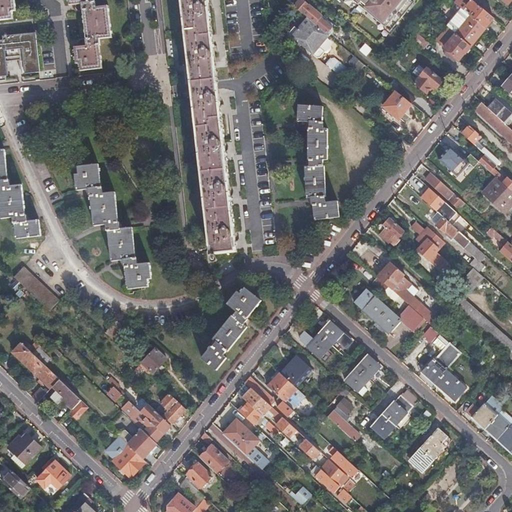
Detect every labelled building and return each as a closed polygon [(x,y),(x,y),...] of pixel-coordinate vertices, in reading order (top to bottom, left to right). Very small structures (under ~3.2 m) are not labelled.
[(0,0),(0,20),(13,19),(12,12),(16,11),(14,0),(0,0)] [(80,64),(81,71),(102,69),(100,46),(101,46),(100,39),(112,38),(109,8),(97,9),(96,2),(95,1),(94,0),(69,0),(70,5),(82,4),(82,11),(83,11),(87,40),(86,40),(87,47),(75,48),(77,64),(80,64)] [(181,0),(188,61),(192,97),(211,255),(237,251),(219,94),(218,85),(214,58),(207,0),(181,0)] [(303,0),(299,0),(294,7),(305,16),(308,18),(327,34),(332,28),(326,23),(328,20),(303,0)] [(352,0),(391,31),(414,3),(410,0),(352,0)] [(457,0),(455,3),(461,8),(470,15),(486,28),(486,29),(492,22),(490,20),(493,17),(472,0),(457,0)] [(457,34),(472,46),(486,28),(470,15),(461,8),(447,25),(448,26),(457,34)] [(299,29),(296,26),(291,32),(292,35),(318,58),(322,58),(326,53),(327,54),(329,54),(332,50),(332,48),(326,43),(331,37),(327,34),(308,18),(306,20),(299,29)] [(457,34),(448,26),(435,40),(445,48),(457,34)] [(36,43),(35,33),(2,37),(3,41),(0,40),(0,81),(6,81),(7,68),(6,63),(23,61),(24,70),(38,71),(35,44),(36,43)] [(465,54),(472,46),(457,34),(445,48),(459,60),(464,54),(465,54)] [(329,67),(343,78),(350,69),(336,58),(329,67)] [(352,58),(348,63),(358,69),(361,64),(352,58)] [(419,79),(425,71),(419,66),(413,74),(419,79)] [(415,84),(426,93),(432,86),(436,89),(442,81),(427,69),(425,71),(419,79),(415,84)] [(511,74),(503,86),(511,93),(511,74)] [(396,91),(411,103),(416,97),(401,85),(396,91)] [(398,119),(411,103),(396,91),(392,96),(386,104),(384,107),(398,119)] [(382,101),(386,104),(392,96),(389,93),(382,101)] [(511,119),(511,113),(505,107),(495,98),(494,96),(485,106),(487,108),(506,124),(511,118),(511,119)] [(485,106),(482,103),(476,109),(511,142),(511,130),(506,124),(487,108),(485,106)] [(316,206),(317,220),(341,217),(339,201),(327,203),(326,198),(328,197),(326,167),(323,167),(323,161),(329,160),(328,129),(324,129),(324,121),(323,121),(323,107),(299,107),(298,122),(310,123),(310,129),(308,129),(308,130),(309,161),(310,161),(310,168),(306,168),(309,199),(313,199),(314,206),(316,206)] [(482,151),(485,153),(490,158),(498,165),(501,162),(485,147),(489,142),(482,136),(470,125),(462,133),(474,144),(482,151)] [(462,161),(447,147),(436,159),(455,177),(466,164),(472,169),(479,162),(469,153),(462,161)] [(15,224),(17,239),(40,236),(38,221),(27,222),(26,215),(25,215),(21,186),(9,187),(8,179),(7,178),(4,149),(0,149),(0,213),(1,219),(13,218),(14,225),(15,224)] [(485,153),(478,161),(495,176),(497,178),(511,192),(511,180),(509,178),(506,181),(495,170),(499,166),(498,165),(490,158),(485,153)] [(126,267),(129,289),(150,287),(149,280),(151,279),(149,264),(139,265),(138,259),(137,259),(134,231),(134,228),(121,230),(120,225),(120,223),(118,223),(114,193),(103,194),(102,187),(101,186),(99,165),(78,167),(78,175),(75,175),(77,191),(88,190),(89,197),(91,197),(94,226),(106,224),(106,226),(107,231),(107,232),(109,232),(113,262),(124,260),(125,267),(126,267)] [(446,187),(431,174),(426,180),(460,211),(466,205),(446,187)] [(511,192),(497,178),(484,193),(506,214),(511,207),(511,192)] [(431,190),(422,199),(438,213),(443,218),(450,224),(459,215),(450,207),(431,190)] [(475,257),(468,264),(472,267),(479,274),(485,267),(482,263),(487,258),(478,250),(469,241),(450,224),(443,218),(437,226),(452,240),(454,238),(464,247),(475,257)] [(391,242),(395,246),(401,240),(400,238),(405,232),(391,219),(384,226),(387,229),(381,235),(390,243),(391,242)] [(448,246),(429,229),(427,231),(418,223),(412,229),(419,236),(418,238),(420,239),(417,242),(423,247),(418,252),(436,268),(437,267),(442,271),(446,266),(447,266),(444,263),(447,259),(445,257),(444,259),(440,255),(448,246)] [(492,228),(487,234),(493,239),(495,237),(505,247),(500,252),(511,262),(511,246),(492,228)] [(391,263),(378,278),(379,278),(400,297),(410,306),(425,320),(441,334),(447,328),(406,291),(412,285),(405,278),(406,277),(391,263)] [(473,290),(484,279),(479,274),(472,267),(461,279),(473,290)] [(23,286),(50,312),(61,301),(25,268),(15,278),(23,286)] [(400,297),(379,278),(373,284),(384,295),(385,294),(394,303),(400,297)] [(202,358),(216,370),(226,359),(223,356),(227,351),(228,352),(248,327),(245,324),(248,320),(247,318),(262,301),(246,288),(241,294),(239,291),(229,303),(238,311),(234,316),(233,315),(213,339),(216,342),(213,347),(212,346),(202,358)] [(355,303),(377,322),(389,309),(367,290),(355,303)] [(489,300),(494,305),(501,297),(496,293),(489,300)] [(511,341),(460,295),(450,306),(511,360),(511,341)] [(389,309),(377,322),(390,334),(402,321),(414,331),(425,320),(410,306),(399,318),(389,309)] [(136,338),(143,330),(132,320),(125,327),(117,320),(106,333),(114,341),(126,329),(136,338)] [(319,334),(332,346),(343,334),(330,322),(319,334)] [(441,352),(422,372),(435,384),(447,370),(461,355),(448,343),(439,336),(440,335),(431,328),(424,336),(441,352)] [(320,358),(332,346),(319,334),(314,339),(305,331),(301,336),(300,341),(307,347),(320,358)] [(341,351),(347,356),(356,346),(350,341),(341,351)] [(53,387),(60,380),(55,375),(31,352),(34,348),(30,345),(27,348),(23,344),(14,353),(51,389),(53,387)] [(140,366),(151,377),(167,359),(156,348),(151,353),(148,357),(140,366)] [(357,369),(369,380),(381,367),(369,356),(357,369)] [(281,375),(295,388),(311,369),(298,357),(281,375)] [(477,364),(481,368),(486,363),(482,359),(477,364)] [(358,392),(369,380),(357,369),(349,378),(345,381),(358,392)] [(447,370),(435,384),(448,395),(460,382),(447,370)] [(55,375),(60,380),(64,376),(58,371),(55,375)] [(422,372),(418,377),(422,381),(430,388),(435,384),(422,372)] [(280,374),(268,388),(281,400),(292,410),(305,397),(295,388),(281,375),(280,374)] [(111,378),(108,381),(117,390),(120,386),(111,378)] [(249,379),(245,384),(256,393),(271,408),(276,403),(250,378),(249,379)] [(60,380),(53,387),(57,391),(50,397),(57,405),(62,400),(73,410),(82,401),(60,380)] [(117,401),(123,395),(117,390),(108,381),(106,384),(112,390),(109,393),(117,401)] [(241,389),(237,394),(248,403),(262,416),(263,417),(269,411),(272,408),(271,408),(256,393),(245,384),(241,389)] [(410,404),(417,396),(408,388),(383,415),(395,427),(413,407),(410,404)] [(34,399),(38,403),(49,391),(47,389),(44,392),(42,391),(34,399)] [(162,417),(171,426),(186,410),(169,394),(160,403),(168,411),(162,417)] [(473,417),(484,427),(497,414),(498,412),(500,410),(503,406),(499,402),(497,404),(490,398),(485,404),(480,409),(473,417)] [(141,412),(147,407),(145,405),(147,403),(143,399),(135,407),(139,410),(141,412)] [(292,410),(281,400),(279,403),(281,404),(277,407),(288,417),(294,412),(292,410)] [(327,417),(354,442),(360,436),(345,422),(350,418),(346,414),(352,408),(343,400),(327,417)] [(73,410),(70,413),(78,420),(89,408),(82,401),(73,410)] [(132,417),(139,410),(135,407),(130,402),(124,409),(132,417)] [(147,418),(163,434),(166,431),(171,426),(162,417),(149,405),(148,404),(147,403),(145,405),(147,407),(141,412),(147,418)] [(243,409),(240,412),(254,425),(256,423),(260,427),(262,424),(275,435),(278,431),(263,417),(262,416),(248,403),(243,409)] [(466,411),(473,417),(480,409),(474,403),(466,411)] [(272,408),(269,411),(281,422),(284,419),(272,408)] [(498,412),(497,414),(509,425),(511,421),(500,410),(498,412)] [(426,411),(421,416),(427,421),(431,416),(426,411)] [(497,414),(484,427),(497,439),(509,425),(497,414)] [(384,439),(395,427),(383,415),(375,424),(372,427),(384,439)] [(155,443),(163,434),(147,418),(140,424),(146,430),(144,432),(155,443)] [(328,464),(322,471),(336,484),(340,488),(348,479),(312,445),(284,419),(281,422),(277,426),(290,438),(292,437),(290,435),(292,433),(298,438),(299,438),(299,439),(298,440),(304,445),(301,448),(314,460),(318,455),(323,460),(324,460),(328,464)] [(511,427),(509,425),(497,439),(510,450),(511,447),(511,427)] [(231,427),(224,435),(256,465),(263,472),(270,464),(253,448),(259,441),(244,428),(238,434),(231,427)] [(142,459),(156,444),(155,443),(144,432),(140,428),(138,430),(140,433),(134,439),(126,431),(120,437),(142,459)] [(421,449),(432,459),(449,439),(438,430),(421,449)] [(205,433),(201,439),(209,446),(214,441),(205,433)] [(120,437),(116,434),(113,437),(117,441),(106,452),(115,460),(113,462),(130,479),(146,462),(142,459),(120,437)] [(9,448),(27,464),(42,449),(27,435),(22,440),(19,437),(9,448)] [(212,446),(199,459),(216,475),(221,470),(229,462),(212,446)] [(420,472),(432,459),(421,449),(413,458),(410,462),(420,472)] [(352,477),(358,471),(346,460),(338,452),(333,457),(342,465),(340,467),(352,477)] [(52,483),(59,490),(71,478),(55,462),(52,466),(48,463),(43,468),(46,472),(38,480),(46,488),(52,483)] [(189,476),(185,479),(195,488),(197,490),(200,487),(202,489),(213,478),(198,464),(188,475),(189,476)] [(216,475),(223,481),(227,476),(221,470),(216,475)] [(13,471),(3,482),(20,498),(31,488),(25,482),(13,471)] [(336,484),(322,471),(317,475),(321,479),(320,480),(330,489),(333,486),(336,484)] [(380,475),(385,479),(389,475),(384,471),(380,475)] [(195,488),(185,479),(179,486),(189,495),(195,488)] [(344,492),(348,495),(356,486),(353,483),(344,492)] [(302,505),(311,495),(302,486),(292,496),(302,505)] [(199,505),(200,505),(205,498),(197,490),(195,488),(189,495),(199,505)] [(346,505),(352,498),(348,495),(344,492),(344,491),(337,497),(346,505)] [(453,511),(454,511),(463,506),(452,492),(443,499),(453,511)] [(75,511),(96,511),(89,505),(93,501),(84,493),(70,507),(75,511)] [(172,511),(194,511),(197,509),(178,494),(170,505),(175,509),(172,511)]
